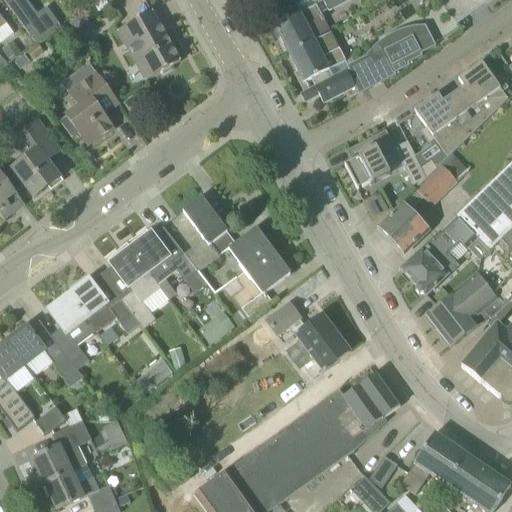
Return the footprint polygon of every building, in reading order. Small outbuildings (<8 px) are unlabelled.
[(22,0),(15,0),(7,7),(35,44),(59,26),(46,9),(36,17),(22,0)] [(103,0),(102,0),(93,5),(98,14),(108,8),(103,0)] [(321,0),(328,13),(352,0),(321,0)] [(493,0),(440,0),(452,16),(474,0),(479,0),(484,6),(493,0)] [(274,27),(289,56),(331,34),(320,15),(315,5),(274,27)] [(152,13),(151,13),(117,32),(145,83),(160,74),(163,76),(172,71),(172,67),(180,63),(152,13)] [(315,89),(319,98),(323,105),(355,88),(354,87),(358,86),(362,94),(395,77),(394,75),(409,67),(408,65),(422,57),(421,55),(435,48),(430,36),(419,42),(412,29),(395,35),(386,39),(372,51),(369,60),(332,79),(329,73),(329,72),(312,81),(316,88),(315,89)] [(312,81),(329,72),(346,63),(331,34),(289,56),(304,85),(312,81)] [(13,43),(1,51),(9,61),(20,53),(13,43)] [(37,45),(26,53),(32,61),(43,52),(37,45)] [(69,96),(69,95),(79,109),(60,124),(71,139),(78,135),(87,147),(97,140),(98,142),(113,131),(103,117),(118,106),(96,76),(97,75),(89,65),(61,85),(69,96)] [(459,105),(477,130),(507,101),(483,66),(470,75),(469,73),(458,81),(469,98),(459,105)] [(477,130),(459,105),(449,112),(437,96),(426,104),(427,105),(415,114),(447,160),(477,130)] [(59,180),(42,157),(55,147),(37,123),(12,142),(25,160),(12,170),(33,199),(59,180)] [(396,154),(394,150),(385,133),(353,149),(359,159),(344,167),(357,192),(371,184),(372,185),(389,176),(382,162),(396,154)] [(407,143),(394,150),(396,154),(402,165),(415,159),(407,143)] [(431,162),(420,169),(427,182),(437,172),(431,162)] [(477,242),(488,254),(511,231),(511,163),(455,219),(477,242)] [(404,255),(428,233),(409,214),(423,201),(431,209),(457,184),(456,183),(442,167),(437,172),(427,182),(416,192),(400,208),(379,229),(404,255)] [(0,216),(3,221),(14,214),(4,200),(14,193),(0,174),(0,216)] [(379,198),(369,204),(371,207),(368,209),(373,219),(386,212),(379,198)] [(182,213),(199,236),(218,222),(215,218),(223,213),(217,205),(209,210),(201,199),(182,213)] [(455,219),(401,271),(416,287),(415,292),(419,296),(424,295),(425,297),(455,268),(445,257),(458,245),(466,253),(477,242),(455,219)] [(227,234),(218,222),(199,236),(204,242),(184,257),(197,274),(228,251),(235,246),(226,235),(227,234)] [(256,230),(235,246),(228,251),(245,274),(273,253),(256,230)] [(511,231),(488,254),(479,263),(477,277),(503,309),(511,300),(511,231)] [(126,245),(158,287),(177,273),(194,296),(206,287),(196,274),(197,274),(184,257),(184,258),(182,256),(171,264),(168,260),(169,259),(151,234),(148,236),(146,233),(137,239),(139,243),(134,247),(131,244),(128,247),(126,244),(126,245)] [(132,294),(120,302),(139,327),(143,331),(156,322),(140,301),(158,287),(126,245),(125,245),(127,247),(124,250),(126,253),(120,257),(118,254),(109,261),(111,264),(109,265),(128,291),(129,290),(132,294)] [(273,253),(245,274),(261,295),(241,310),(248,320),(271,303),(265,295),(290,276),(273,253)] [(490,321),(503,309),(477,277),(429,314),(424,317),(450,350),(455,347),(455,346),(479,327),(474,320),(483,312),(490,321)] [(68,296),(95,334),(114,320),(127,337),(139,327),(120,302),(110,310),(89,281),(68,296)] [(95,334),(68,296),(47,312),(61,331),(51,339),(58,349),(77,373),(89,364),(83,356),(84,356),(77,347),(86,341),(95,334)] [(296,337),(322,373),(348,354),(321,318),(305,330),(299,321),(289,306),(266,323),(277,337),(289,328),(296,337)] [(210,347),(235,329),(223,313),(199,331),(210,347)] [(511,321),(502,331),(496,326),(461,369),(498,400),(511,398),(511,321)] [(26,327),(5,343),(25,369),(26,368),(33,378),(52,364),(71,390),(83,380),(77,373),(58,349),(47,357),(45,353),(26,327)] [(16,398),(17,397),(7,382),(25,369),(5,343),(0,347),(0,412),(16,434),(34,421),(33,420),(16,398)] [(169,354),(173,366),(184,362),(180,350),(169,354)] [(217,360),(138,422),(128,424),(154,511),(173,511),(172,505),(186,495),(181,488),(191,481),(185,472),(178,463),(166,472),(154,433),(177,413),(227,373),(217,360)] [(136,383),(146,396),(159,385),(149,372),(136,383)] [(369,434),(367,432),(398,409),(375,376),(344,399),(339,392),(227,472),(228,474),(194,498),(204,511),(270,511),(353,453),(352,450),(369,434)] [(44,438),(66,424),(56,410),(35,426),(44,438)] [(52,437),(57,448),(32,460),(44,486),(86,466),(77,448),(80,447),(91,442),(81,423),(52,437)] [(117,424),(103,430),(107,438),(120,431),(117,424)] [(429,476),(444,486),(465,456),(434,435),(413,465),(414,466),(400,487),(415,497),(429,476)] [(493,511),(510,487),(465,456),(444,486),(457,495),(439,511),(493,511)] [(374,501),(397,467),(384,459),(369,483),(368,482),(361,492),(374,501)] [(99,491),(93,480),(86,466),(44,486),(57,511),(83,500),(82,498),(87,496),(93,510),(114,501),(108,487),(99,491)] [(126,496),(114,501),(118,509),(130,504),(126,496)] [(118,511),(118,509),(114,501),(93,510),(93,511),(118,511)]
